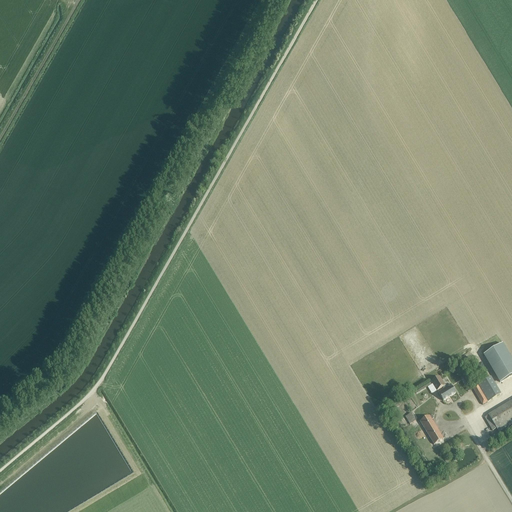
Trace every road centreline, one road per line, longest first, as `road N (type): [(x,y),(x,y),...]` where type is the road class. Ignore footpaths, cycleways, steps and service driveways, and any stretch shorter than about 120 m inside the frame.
road 1 (unclassified): [(0,471),(96,386),(317,0)]
road 2 (track): [(77,0),(0,137)]
